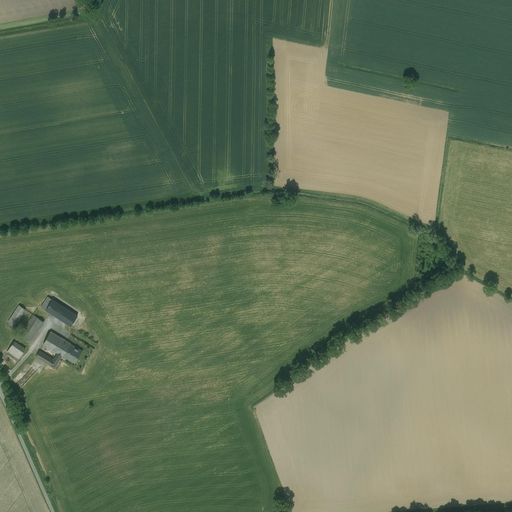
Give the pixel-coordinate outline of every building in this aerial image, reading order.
[(77,316),(48,297),(41,307),(71,326),(77,316)] [(19,305),(8,322),(14,326),(26,310),(19,305)] [(33,315),(20,335),(30,342),(44,322),(33,315)] [(69,343),(51,331),(43,344),(58,353),(53,360),(39,351),(36,356),(50,365),(54,367),(62,355),(69,343)] [(82,351),(70,344),(71,343),(69,343),(62,355),(75,363),(82,351)] [(25,349),(19,344),(14,351),(20,356),(25,349)] [(20,356),(14,351),(11,355),(18,360),(20,356)]
